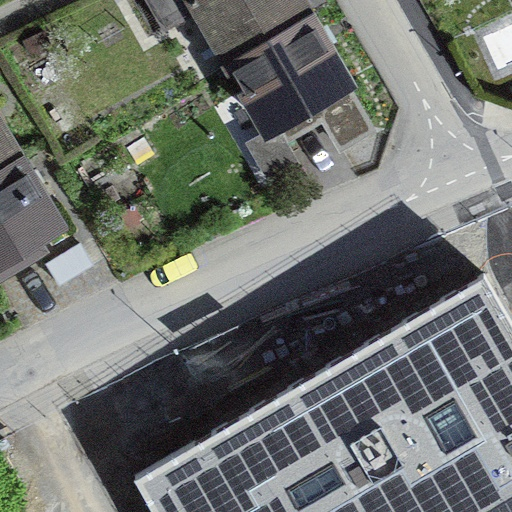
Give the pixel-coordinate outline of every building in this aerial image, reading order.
[(149,0),(164,25),(201,5),(232,60),(308,18),(298,0),(149,0)] [(308,18),(232,60),(270,127),(277,123),(282,132),(309,117),(303,106),(345,83),(308,18)] [(270,127),(248,139),(267,174),(296,157),(282,132),(277,123),(270,127)] [(0,171),(18,161),(0,131),(0,171)] [(20,159),(18,161),(0,171),(0,277),(45,250),(38,238),(60,226),(20,159)] [(511,511),(511,318),(485,272),(135,475),(156,511),(511,511)]
